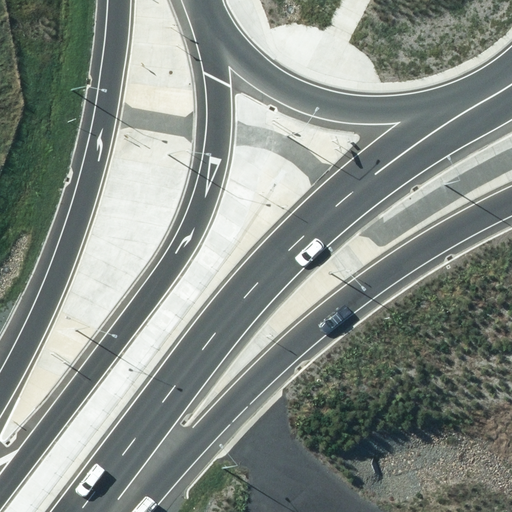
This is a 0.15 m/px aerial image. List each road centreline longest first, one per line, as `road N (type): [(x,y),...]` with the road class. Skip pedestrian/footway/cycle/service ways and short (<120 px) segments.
road 1 (motorway): [(479,100),(342,197),(268,269),(78,511)]
road 2 (motorway): [(0,495),(192,230),(218,110),(203,0)]
road 3 (motorway): [(511,200),(401,257),(113,511)]
road 4 (motorway): [(0,402),(45,319),(90,185),(108,114),(119,0)]
road 5 (trunk): [(479,100),(400,120),(319,106),(249,62),(205,0)]
